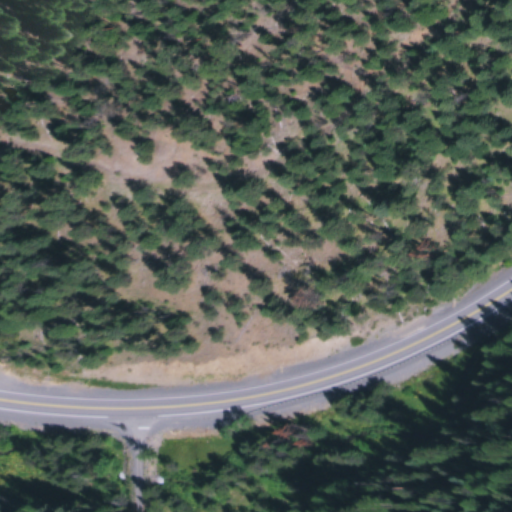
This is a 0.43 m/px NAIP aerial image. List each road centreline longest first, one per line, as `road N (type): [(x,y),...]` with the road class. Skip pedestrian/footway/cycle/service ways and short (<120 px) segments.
road 1 (primary): [(511,303),(334,380),(201,408),(78,409),(0,393)]
road 2 (track): [(454,0),(344,70),(64,148),(0,148)]
